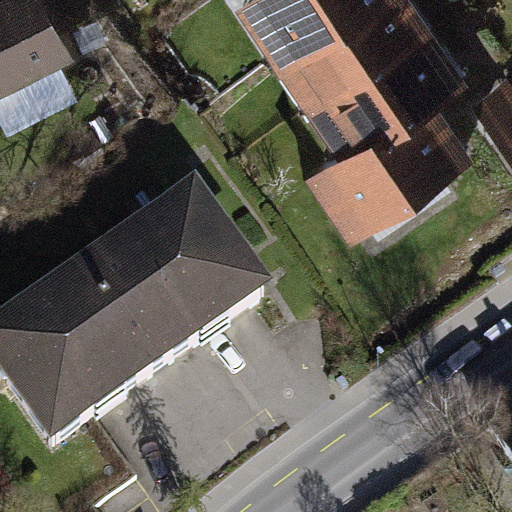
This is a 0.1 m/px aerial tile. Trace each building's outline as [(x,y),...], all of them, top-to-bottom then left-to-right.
[(43,0),(0,0),(0,102),(77,62),(43,0)] [(254,0),(236,12),(272,67),(374,0),(254,0)] [(374,0),(272,67),(308,122),(434,40),(407,0),(374,0)] [(308,122),(345,177),(441,114),(470,95),(434,40),(308,122)] [(511,74),(471,112),(511,156),(511,74)] [(315,196),(352,252),(477,169),(441,114),(345,177),(315,196)] [(193,200),(0,329),(0,394),(47,465),(270,315),(193,200)] [(511,403),(488,419),(511,457),(511,403)]
